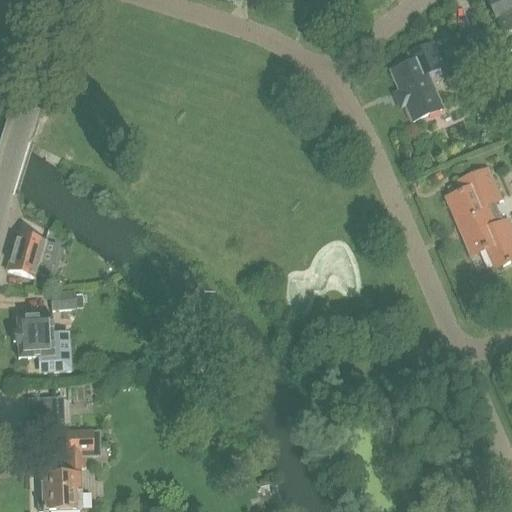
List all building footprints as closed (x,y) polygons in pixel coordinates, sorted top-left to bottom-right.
[(511,0),(484,0),(494,23),(497,22),(503,36),(511,32),(511,0)] [(482,61),(483,61),(496,56),(486,32),(473,37),(482,61)] [(443,111),(428,77),(439,72),(428,47),(410,55),(413,62),(392,72),(415,124),(443,111)] [(502,201),(489,171),(459,184),(463,194),(448,200),(472,256),(487,249),(496,271),(511,263),(511,230),(508,221),(496,226),(488,208),(502,201)] [(433,176),(436,182),(443,178),(440,173),(433,176)] [(15,248),(8,274),(35,282),(37,276),(51,280),(55,266),(41,262),(47,243),(19,235),(18,237),(15,239),(13,247),(15,248)] [(86,296),(77,296),(77,294),(51,295),(52,313),(78,312),(78,311),(84,310),(84,308),(86,308),(86,296)] [(70,336),(54,336),(53,318),(17,320),(19,361),(38,360),(38,377),(72,376),(70,336)] [(52,425),(62,424),(61,400),(51,401),(52,425)] [(87,471),(86,459),(100,459),(100,437),(94,437),(94,433),(52,434),(53,452),(70,452),(71,469),(68,469),(68,476),(42,477),(43,500),(38,500),(38,511),(76,511),(83,511),(81,471),(87,471)]
